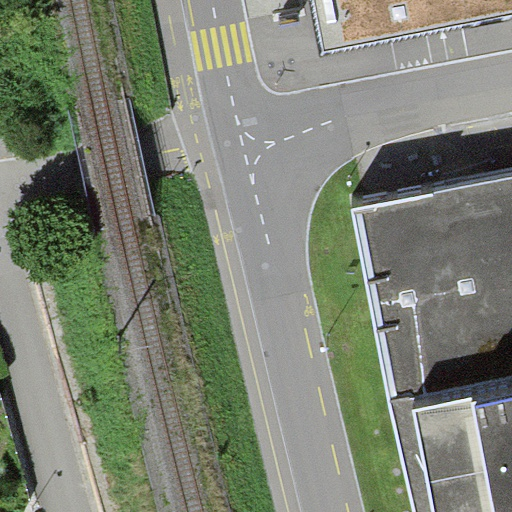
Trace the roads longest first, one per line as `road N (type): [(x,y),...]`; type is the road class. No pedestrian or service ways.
road 1 (tertiary): [(331,511),(242,138)]
road 2 (residential): [(79,511),(0,223)]
road 3 (residential): [(242,138),(511,83)]
road 4 (residential): [(242,138),(213,0)]
